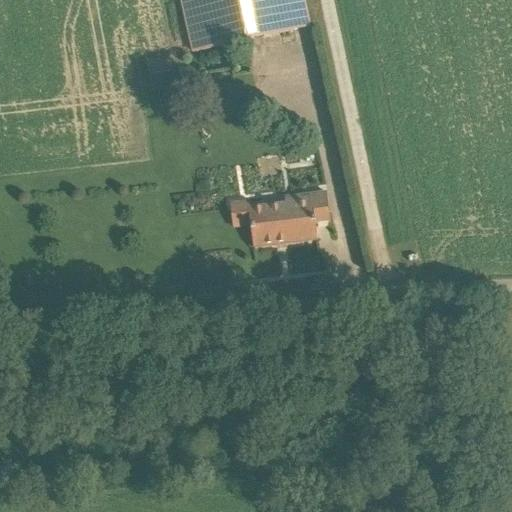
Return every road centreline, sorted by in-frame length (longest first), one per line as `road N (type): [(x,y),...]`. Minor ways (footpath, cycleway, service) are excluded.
road 1 (unclassified): [(0,303),(511,288)]
road 2 (track): [(334,511),(368,293)]
